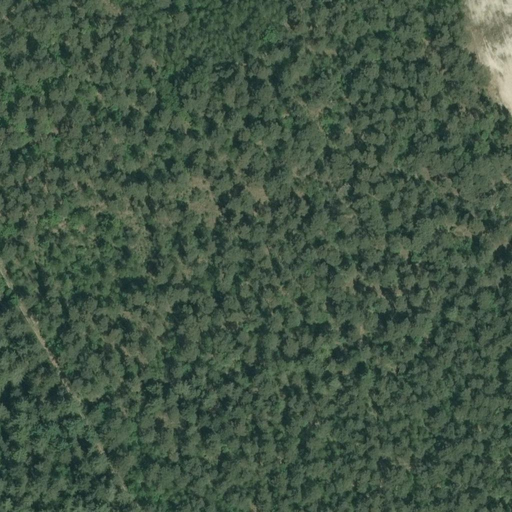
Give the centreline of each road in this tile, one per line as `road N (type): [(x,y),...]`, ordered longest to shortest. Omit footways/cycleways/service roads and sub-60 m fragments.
road 1 (track): [(74,401),(251,371),(392,336),(511,291)]
road 2 (track): [(138,511),(0,267)]
road 3 (track): [(0,160),(156,89),(103,0)]
